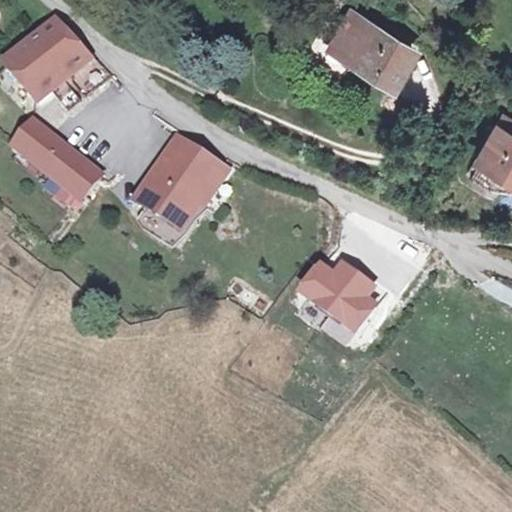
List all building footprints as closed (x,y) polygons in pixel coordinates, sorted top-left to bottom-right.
[(328,48),(346,60),(392,87),(414,51),(352,12),(328,48)] [(38,51),(15,72),(47,108),(100,64),(68,28),(38,51)] [(497,126),(511,135),(511,121),(503,116),(497,126)] [(10,150),(24,161),(49,131),(35,119),(10,150)] [(511,135),(497,126),(477,157),(508,176),(511,172),(511,135)] [(49,131),(24,161),(42,175),(56,159),(76,175),(87,161),(49,131)] [(187,142),(141,208),(181,236),(227,170),(187,142)] [(106,175),(87,161),(76,175),(56,159),(42,175),(81,205),(106,175)] [(388,276),(410,267),(403,250),(381,259),(388,276)] [(322,268),(303,294),(358,335),(377,309),(367,301),(374,291),(344,268),(336,279),(322,268)]
